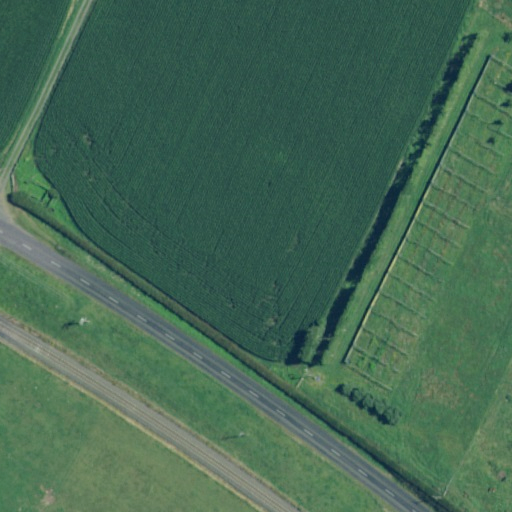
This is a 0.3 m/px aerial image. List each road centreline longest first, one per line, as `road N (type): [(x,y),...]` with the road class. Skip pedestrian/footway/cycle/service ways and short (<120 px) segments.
road 1 (unclassified): [(0,230),(245,387),(418,511)]
road 2 (track): [(95,0),(0,206)]
